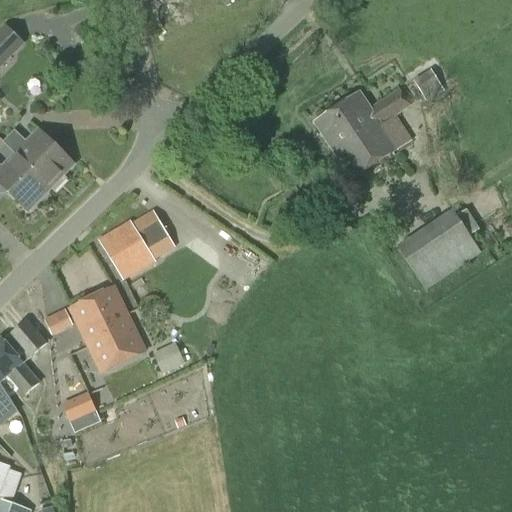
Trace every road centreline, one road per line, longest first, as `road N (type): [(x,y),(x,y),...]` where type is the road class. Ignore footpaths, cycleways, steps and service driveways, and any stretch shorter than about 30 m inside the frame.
road 1 (unclassified): [(151,147),(309,0)]
road 2 (unclassified): [(0,294),(151,147)]
road 3 (unclassified): [(151,147),(152,117),(124,0)]
